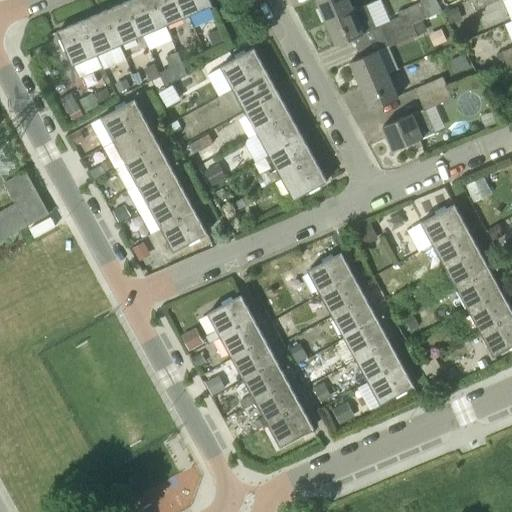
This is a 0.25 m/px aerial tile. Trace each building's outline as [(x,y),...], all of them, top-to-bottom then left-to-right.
[(165,24),(154,0),(128,0),(127,1),(142,34),(165,24)] [(188,14),(181,0),(154,0),(165,24),(188,14)] [(209,0),(181,0),(188,14),(211,4),(209,0)] [(317,0),(326,21),(354,9),(349,0),(317,0)] [(385,35),(423,19),(436,13),(430,0),(427,0),(399,12),(401,17),(381,25),(385,35)] [(472,0),(477,10),(499,0),(472,0)] [(142,34),(127,1),(105,10),(119,44),(142,34)] [(354,9),(326,21),(337,45),(377,28),(367,4),(354,9)] [(119,44),(105,10),(82,20),(96,54),(119,44)] [(447,14),(452,24),(461,20),(456,10),(447,14)] [(423,19),(385,35),(390,46),(427,31),(423,19)] [(96,54),(82,20),(58,31),(72,64),(96,54)] [(220,28),(209,33),(214,45),(225,40),(220,28)] [(429,33),(434,46),(447,41),(442,28),(429,33)] [(234,89),(266,71),(254,48),(221,66),(234,89)] [(511,48),(497,54),(502,65),(511,60),(511,48)] [(361,85),(388,74),(378,50),(351,61),(361,85)] [(464,53),(463,53),(451,58),(449,59),(455,73),(470,66),(464,53)] [(511,60),(502,65),(506,76),(511,73),(511,60)] [(246,111),(278,93),(266,71),(234,89),(246,111)] [(388,74),(361,85),(371,109),(398,97),(388,74)] [(421,99),(448,88),(443,76),(416,88),(421,99)] [(115,83),(119,92),(130,87),(126,78),(115,83)] [(169,105),(181,99),(173,84),(161,91),(169,105)] [(99,103),(111,96),(106,87),(94,93),(99,103)] [(425,109),(425,110),(452,98),(448,88),(421,99),(425,109)] [(87,112),(99,105),(93,92),(80,99),(87,112)] [(258,132),(290,114),(278,93),(246,111),(258,132)] [(102,118),(114,140),(147,123),(135,100),(102,118)] [(435,133),(425,110),(425,109),(383,126),(393,150),(435,133)] [(270,154),(302,136),(290,114),(258,132),(270,154)] [(175,134),(183,130),(177,120),(170,124),(175,134)] [(147,123),(114,140),(126,162),(159,144),(147,123)] [(86,140),(80,129),(70,135),(76,145),(86,140)] [(194,154),(215,143),(210,134),(189,145),(194,154)] [(282,176),(314,158),(302,136),(270,154),(278,168),(282,176)] [(159,144),(126,162),(138,184),(171,166),(159,144)] [(327,181),(314,158),(282,176),(294,199),(327,181)] [(115,168),(110,160),(102,164),(106,173),(115,168)] [(215,165),(204,171),(212,186),(223,180),(215,165)] [(171,166),(138,184),(150,206),(183,188),(171,166)] [(262,187),(282,176),(278,168),(270,172),(269,170),(257,176),(262,187)] [(11,194),(32,182),(26,171),(5,182),(11,194)] [(32,182),(11,194),(17,204),(37,192),(32,182)] [(183,188),(150,206),(162,227),(194,210),(183,188)] [(17,204),(23,215),(44,203),(37,192),(17,204)] [(23,215),(29,225),(49,214),(44,203),(23,215)] [(6,210),(18,231),(29,225),(23,215),(17,204),(6,210)] [(119,222),(131,215),(125,204),(112,210),(119,222)] [(422,222),(434,245),(467,227),(455,204),(422,222)] [(0,212),(0,224),(7,237),(18,231),(6,210),(0,212)] [(194,210),(162,227),(174,250),(207,232),(194,210)] [(360,244),(378,235),(371,222),(353,231),(360,244)] [(487,229),(493,240),(505,233),(500,223),(487,229)] [(467,227),(434,245),(446,267),(479,249),(467,227)] [(134,248),(139,258),(150,252),(144,242),(134,248)] [(479,249),(446,267),(458,288),(491,270),(479,249)] [(321,293),(354,275),(342,252),(309,270),(321,293)] [(491,270),(458,288),(470,310),(503,292),(491,270)] [(333,314),(366,297),(354,275),(321,293),(333,314)] [(511,309),(503,292),(470,310),(482,332),(511,315),(511,309)] [(209,313),(221,335),(254,318),(241,295),(209,313)] [(345,336),(378,319),(366,297),(333,314),(345,336)] [(404,318),(411,331),(420,326),(413,313),(404,318)] [(511,315),(482,332),(494,355),(511,344),(511,315)] [(254,318),(221,335),(233,357),(266,340),(254,318)] [(357,358),(389,340),(378,319),(345,336),(357,358)] [(162,338),(175,331),(171,322),(157,329),(162,338)] [(204,343),(196,327),(181,335),(189,351),(204,343)] [(209,342),(220,337),(216,330),(206,335),(209,342)] [(266,340),(233,357),(245,379),(277,361),(266,340)] [(369,380),(401,362),(389,340),(357,358),(369,380)] [(308,358),(303,348),(292,354),(297,364),(308,358)] [(206,362),(201,352),(193,356),(199,366),(206,362)] [(478,362),(481,368),(488,365),(485,358),(478,362)] [(277,361),(245,379),(257,401),(289,383),(277,361)] [(401,362),(369,380),(381,403),(414,385),(401,362)] [(219,375),(206,381),(213,394),(226,388),(219,375)] [(289,383),(257,401),(269,423),(301,405),(289,383)] [(316,390),(321,401),(331,396),(325,385),(316,390)] [(256,402),(252,394),(240,400),(244,408),(256,402)] [(347,401),(332,409),(341,425),(355,417),(347,401)] [(301,405),(269,423),(281,445),(314,428),(301,405)] [(255,421),(258,428),(268,423),(264,416),(255,421)]
